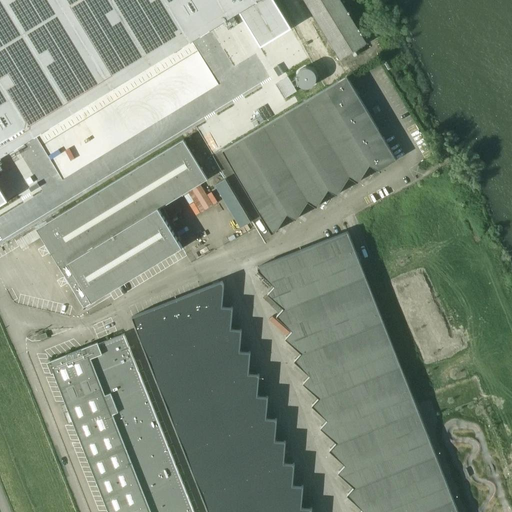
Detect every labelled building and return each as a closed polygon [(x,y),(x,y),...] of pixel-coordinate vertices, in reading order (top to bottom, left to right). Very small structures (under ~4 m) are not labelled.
[(0,0),(0,203),(6,200),(0,188),(0,156),(35,136),(191,41),(240,11),(261,45),(290,27),(273,0),(0,0)] [(367,42),(341,0),(305,0),(341,58),(367,42)] [(397,159),(347,76),(222,150),(272,233),(276,231),(288,213),(296,219),(308,201),(317,207),(329,188),(338,194),(350,176),(358,182),(370,164),(379,170),(397,159)] [(296,91),(294,88),(294,86),(291,83),(291,81),(287,76),(275,84),(284,98),(296,91)] [(182,246),(158,208),(207,178),(183,139),(53,218),(36,228),(84,306),(92,301),(182,246)] [(458,511),(348,231),(258,267),(259,271),(275,285),(268,293),(284,308),(277,315),(293,330),(286,338),(302,352),(294,360),(310,375),(303,383),(319,397),(312,405),(328,420),(321,427),(337,442),(330,450),(346,464),(338,472),(354,487),(347,494),(363,509),(359,511),(458,511)] [(311,511),(312,508),(302,507),(303,486),(293,485),(295,464),(284,463),(286,441),(275,440),(277,419),(266,418),(268,396),(258,396),(259,374),(249,373),(250,352),(240,351),(242,329),(231,329),(233,307),(222,306),(224,285),(222,281),(132,316),(209,511),(311,511)] [(194,511),(124,333),(50,363),(50,361),(49,361),(108,511),(194,511)]
